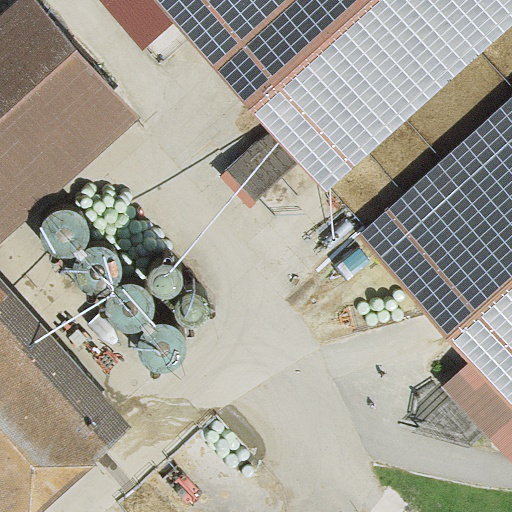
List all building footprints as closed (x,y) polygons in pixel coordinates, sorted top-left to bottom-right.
[(0,504),(98,419),(0,308),(0,177),(112,79),(42,0),(21,0),(0,18),(0,504)] [(511,17),(511,0),(157,0),(272,129),(226,170),(255,203),(302,161),(323,185),(511,17)] [(511,125),(377,242),(511,398),(511,125)] [(48,189),(44,192),(39,199),(37,204),(36,211),(38,219),(41,226),(45,230),(51,234),(56,236),(64,237),(71,236),(77,232),(81,230),(85,224),(88,218),(89,213),(88,206),(86,200),(84,196),(80,192),(76,188),(72,186),(65,185),(60,185),(54,186),(48,189)] [(83,231),(78,235),(74,241),(72,246),(71,253),(72,262),(75,268),(80,273),(85,276),(90,278),(98,279),(105,278),(112,275),(115,272),(120,267),(122,260),(123,255),(123,248),(121,242),(119,238),(115,234),(111,231),(106,229),(100,227),(94,227),(88,229),(83,231)] [(180,287),(185,285),(188,282),(189,279),(190,274),(190,270),(188,267),(186,264),(181,262),(178,261),(174,262),(171,263),(168,266),(166,269),(165,272),(165,275),(166,280),(169,284),(172,286),(176,287),(180,287)] [(121,270),(117,274),(112,280),(110,285),(109,292),(111,301),(114,307),(118,312),(124,315),(129,317),(137,318),(144,317),(150,314),(154,311),(158,306),(161,299),(162,294),(161,287),(160,281),(157,277),(153,273),(149,270),(145,268),(139,266),(133,266),(127,268),(121,270)] [(201,306),(206,304),(209,301),(210,299),(211,294),(211,290),(209,286),(206,284),(202,281),(199,281),(195,281),(191,283),(189,285),(187,289),(186,291),(186,294),(187,300),(190,303),(193,305),(197,306),(201,306)] [(157,311),(153,315),(148,322),(146,326),(145,334),(146,342),(150,348),(154,353),(159,357),(164,359),(172,360),(179,358),(186,355),(190,352),(194,347),(196,341),(197,335),(197,329),(195,323),(193,318),(189,314),(185,311),(180,309),(174,307),(168,307),(162,309),(157,311)]
